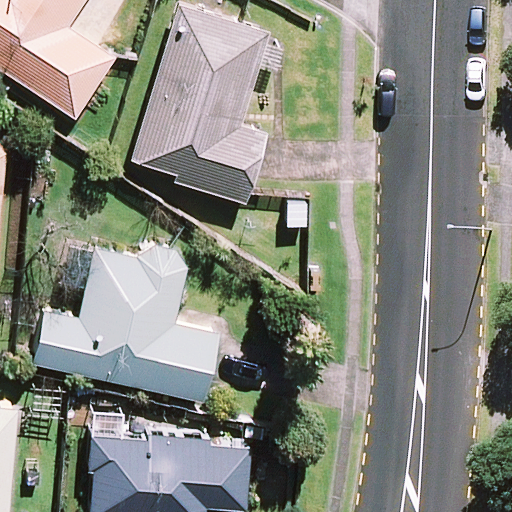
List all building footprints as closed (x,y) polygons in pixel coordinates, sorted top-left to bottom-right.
[(0,0),(0,68),(78,120),(120,57),(72,26),(89,0),(0,0)] [(247,24),(182,4),(134,159),(179,173),(176,181),(248,203),(251,192),(270,133),(244,125),(273,32),(247,24)] [(0,268),(9,152),(1,140),(0,140),(0,268)] [(33,361),(207,399),(221,331),(179,322),(191,268),(179,249),(158,245),(141,257),(98,248),(82,318),(45,310),(33,361)] [(0,511),(13,511),(22,409),(0,407),(0,511)] [(150,440),(94,436),(91,472),(95,473),(91,511),(209,511),(210,508),(249,511),(253,447),(214,444),(215,438),(151,433),(150,440)]
